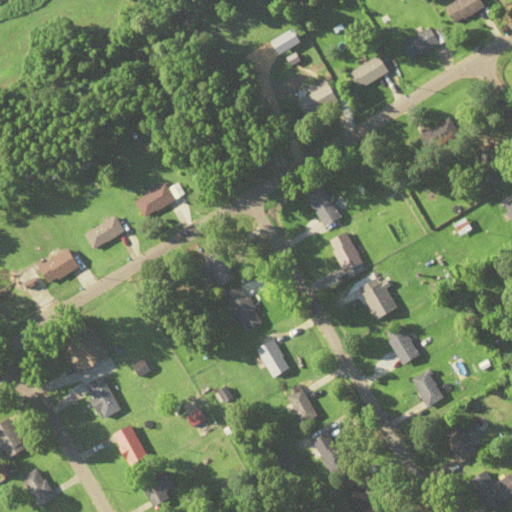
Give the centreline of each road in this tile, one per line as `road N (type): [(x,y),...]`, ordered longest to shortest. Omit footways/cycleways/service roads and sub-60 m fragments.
road 1 (residential): [(0,381),(19,340),(40,321),(511,36)]
road 2 (residential): [(437,511),(250,198)]
road 3 (residential): [(102,511),(11,364)]
